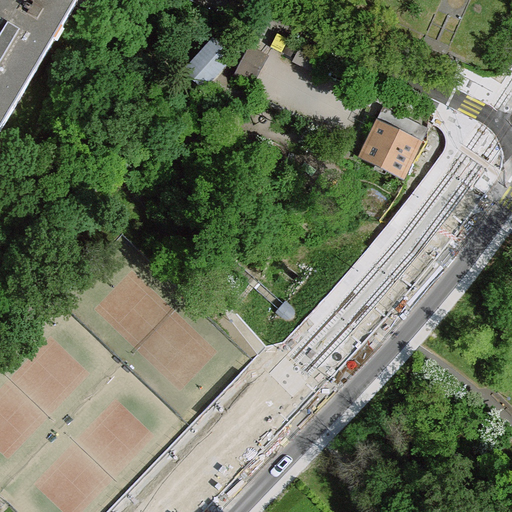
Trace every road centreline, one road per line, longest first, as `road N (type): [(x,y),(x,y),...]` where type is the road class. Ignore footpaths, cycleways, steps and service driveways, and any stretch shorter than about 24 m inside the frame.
road 1 (tertiary): [(511,191),(368,368),(230,511)]
road 2 (residential): [(246,0),(511,128)]
